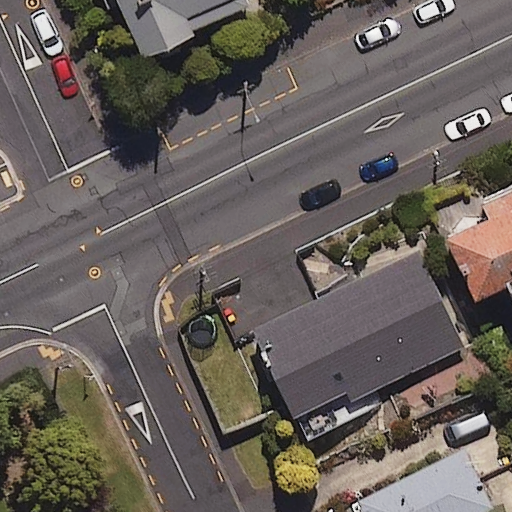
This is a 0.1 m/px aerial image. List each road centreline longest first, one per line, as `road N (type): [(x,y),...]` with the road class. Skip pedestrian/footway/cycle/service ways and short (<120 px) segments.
road 1 (tertiary): [(511,41),(79,246)]
road 2 (residential): [(206,511),(79,246)]
road 3 (residential): [(79,246),(0,66)]
